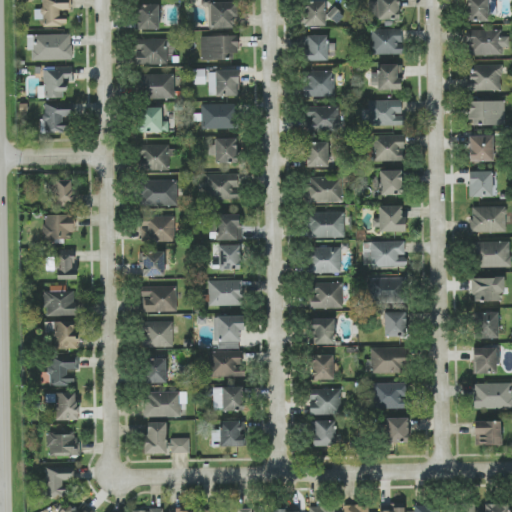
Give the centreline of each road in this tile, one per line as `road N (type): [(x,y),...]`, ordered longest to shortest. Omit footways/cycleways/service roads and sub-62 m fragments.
road 1 (residential): [(103,0),(115,462),(122,472)]
road 2 (residential): [(280,473),(271,0)]
road 3 (residential): [(442,471),(435,0)]
road 4 (residential): [(0,103),(9,511)]
road 5 (residential): [(122,472),(511,470)]
